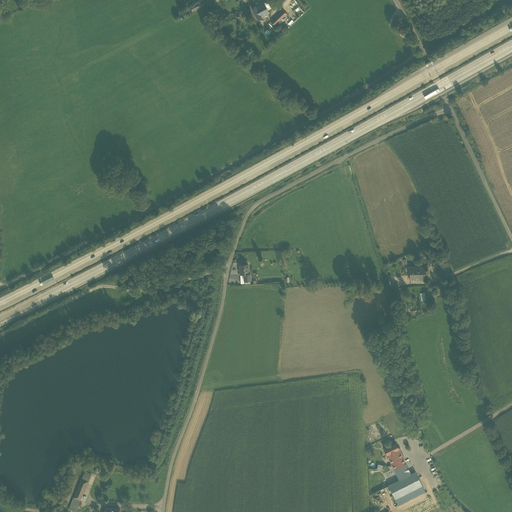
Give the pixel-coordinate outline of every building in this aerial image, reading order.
[(199,0),(189,5),(190,6),(192,12),(204,6),(201,0),(199,0)] [(264,3),(256,7),(261,17),(269,13),(264,3)] [(182,10),(185,16),(192,12),(190,6),(182,10)] [(255,6),(251,8),(258,20),(262,18),(261,17),(256,7),(255,6)] [(283,10),(268,24),(271,28),(286,14),(283,10)] [(195,17),(192,12),(185,16),(187,20),(195,17)] [(447,263),(437,264),(440,275),(449,273),(447,263)] [(248,264),(239,264),(240,274),(244,274),(248,274),(248,273),(248,264)] [(425,266),(409,266),(409,279),(425,279),(425,266)] [(414,431),(417,437),(422,435),(419,428),(414,431)] [(396,443),(384,449),(386,454),(398,448),(396,443)] [(403,458),(398,448),(386,454),(391,463),(393,469),(408,462),(405,456),(403,458)] [(412,454),(405,456),(408,462),(409,463),(415,460),(412,454)] [(393,469),(391,463),(385,466),(392,482),(398,479),(393,469)] [(424,478),(417,464),(411,467),(413,472),(408,474),(398,479),(392,482),(396,491),(424,478)] [(80,500),(91,473),(85,471),(82,479),(81,478),(73,497),(80,500)] [(75,511),(80,500),(73,497),(69,509),(75,511)] [(407,509),(408,511),(412,511),(431,503),(429,499),(407,509)]
